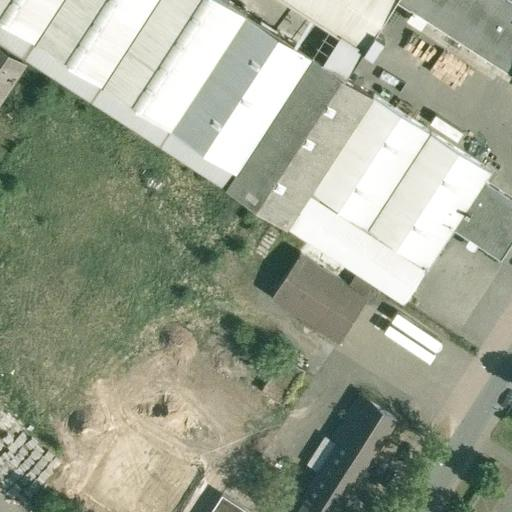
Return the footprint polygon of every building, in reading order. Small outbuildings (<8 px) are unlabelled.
[(490,168),(231,0),(0,0),(0,11),(238,167),(227,184),(309,238),(377,282),(404,300),(427,267),(426,265),(452,225),(483,178),(490,168)] [(511,0),(292,0),(366,47),(396,0),(404,0),(411,5),(410,7),(413,9),(414,6),(511,69),(511,0)] [(0,102),(26,63),(0,45),(0,102)] [(511,241),(511,196),(483,178),(452,225),(502,257),(511,241)] [(377,282),(309,238),(273,293),(341,337),(377,282)] [(287,354),(264,389),(283,401),(306,367),(287,354)] [(341,439),(292,511),(332,511),(398,414),(363,391),(335,435),(341,439)] [(251,511),(252,511),(223,493),(210,511),(251,511)]
